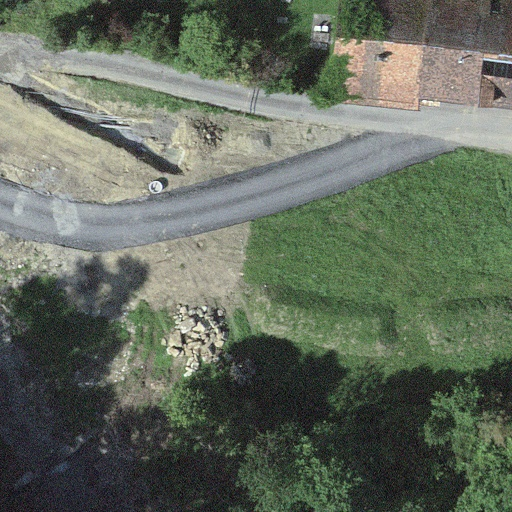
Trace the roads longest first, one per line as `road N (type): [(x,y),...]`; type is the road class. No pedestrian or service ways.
road 1 (unclassified): [(0,204),(124,222),(303,179),(426,138),(471,129),(511,138)]
road 2 (track): [(471,129),(262,104),(0,55)]
